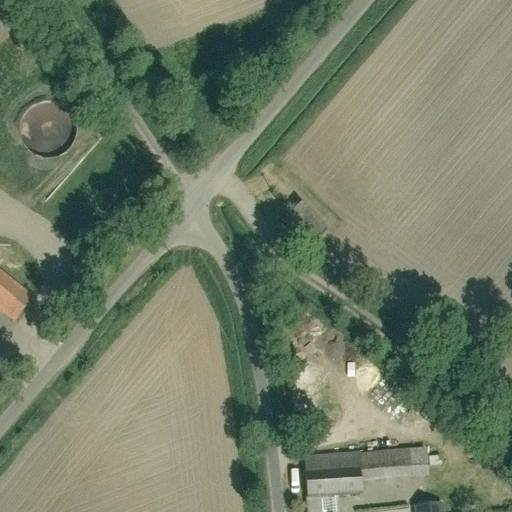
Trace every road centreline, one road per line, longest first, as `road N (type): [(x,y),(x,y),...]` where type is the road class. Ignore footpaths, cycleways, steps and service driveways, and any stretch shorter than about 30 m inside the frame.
road 1 (residential): [(192,203),(242,290),(258,350),(278,511)]
road 2 (unclassified): [(0,427),(192,203)]
road 3 (unclassified): [(192,203),(364,0)]
road 4 (residential): [(52,0),(192,203)]
road 5 (track): [(328,298),(216,174)]
